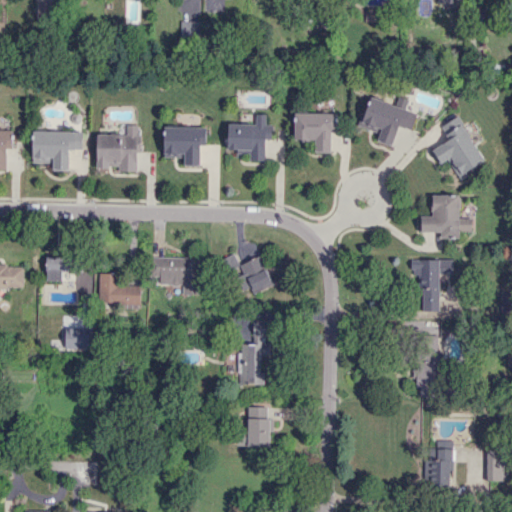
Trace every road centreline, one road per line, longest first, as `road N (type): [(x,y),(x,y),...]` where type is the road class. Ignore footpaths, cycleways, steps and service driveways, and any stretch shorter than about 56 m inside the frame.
road 1 (residential): [(325,511),(328,275),(317,243),(291,221),(256,213),(0,208)]
road 2 (residential): [(317,243),(350,210),(354,183),(376,184),(377,209),(350,210)]
